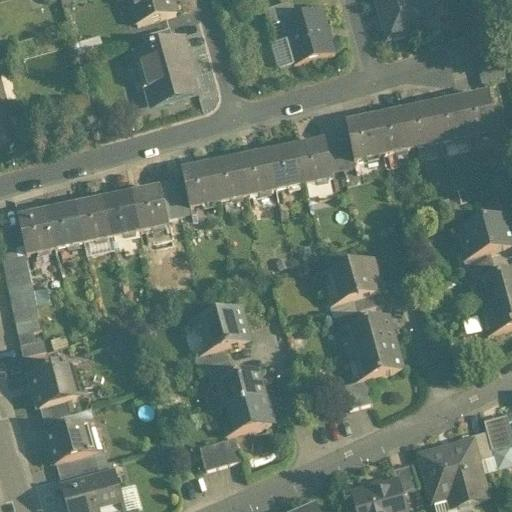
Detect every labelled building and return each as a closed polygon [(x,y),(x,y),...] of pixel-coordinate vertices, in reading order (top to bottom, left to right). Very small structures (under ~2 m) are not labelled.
[(129,0),(138,30),(177,19),(171,0),(129,0)] [(376,0),(381,16),(384,15),(392,41),(389,42),(389,43),(420,34),(416,21),(439,14),(435,0),(376,0)] [(293,6),(265,14),(269,30),(283,26),(282,26),(297,22),(293,6)] [(297,22),(282,26),(283,26),(295,70),(336,59),(323,14),(297,22)] [(171,34),(143,41),(147,53),(174,45),(171,34)] [(147,53),(137,55),(152,110),(199,97),(184,42),(174,45),(147,53)] [(496,46),(473,52),(476,64),(499,58),(496,46)] [(499,58),(476,64),(479,76),(503,70),(499,58)] [(503,70),(479,76),(483,89),(506,83),(503,70)] [(88,100),(63,107),(70,134),(95,127),(88,100)] [(490,100),(461,106),(469,143),(498,137),(490,100)] [(1,106),(0,105),(0,153),(18,148),(6,104),(1,106)] [(461,106),(433,112),(440,148),(469,143),(461,106)] [(433,112),(404,118),(412,154),(440,148),(433,112)] [(404,118),(376,124),(384,160),(412,154),(404,118)] [(376,124),(347,130),(350,143),(355,166),(384,160),(376,124)] [(350,143),(338,146),(344,175),(357,173),(355,166),(350,143)] [(344,175),(338,146),(326,148),(333,178),(344,175)] [(326,148),(297,154),(305,190),(334,184),(333,178),(326,148)] [(297,154),(269,159),(277,196),(305,190),(297,154)] [(269,159),(241,165),(248,201),(277,196),(269,159)] [(241,165),(212,171),(220,207),(248,201),(241,165)] [(212,171),(183,177),(185,190),(191,213),(220,207),(212,171)] [(185,190),(174,192),(180,222),(192,219),(191,213),(185,190)] [(174,192),(162,195),(169,224),(180,222),(174,192)] [(162,194),(133,200),(141,237),(170,231),(169,224),(162,195),(162,194)] [(133,200),(105,206),(113,243),(141,237),(133,200)] [(105,206),(77,212),(84,249),(113,243),(105,206)] [(77,212),(48,218),(56,255),(84,249),(77,212)] [(48,218),(19,224),(20,230),(25,253),(27,261),(56,255),(48,218)] [(511,243),(506,221),(467,231),(475,262),(491,258),(511,252),(511,243)] [(20,230),(9,232),(14,256),(25,253),(20,230)] [(9,232),(0,234),(0,249),(2,258),(14,256),(9,232)] [(14,256),(2,258),(4,270),(28,265),(27,261),(25,253),(14,256)] [(475,262),(464,266),(467,277),(471,276),(494,270),(491,258),(475,262)] [(28,265),(4,270),(7,282),(30,277),(28,265)] [(372,265),(333,275),(342,309),(353,306),(381,298),(372,265)] [(494,270),(471,276),(474,289),(486,285),(485,284),(497,281),(494,270)] [(511,276),(497,281),(485,284),(486,285),(493,311),(511,306),(511,276)] [(30,277),(7,282),(9,294),(33,289),(30,277)] [(33,289),(9,294),(12,305),(35,300),(33,289)] [(381,298),(353,306),(356,317),(361,316),(384,309),(381,298)] [(35,300),(12,305),(14,317),(38,312),(35,300)] [(511,306),(493,311),(481,315),(487,336),(495,334),(496,340),(511,335),(511,306)] [(38,312),(14,317),(17,329),(40,324),(38,312)] [(240,313),(202,324),(211,358),(227,354),(250,348),(240,313)] [(353,332),(353,330),(364,327),(361,316),(356,317),(338,322),(341,335),(353,332)] [(364,327),(353,330),(353,332),(360,358),(395,348),(388,321),(364,327)] [(40,324),(17,329),(19,340),(34,337),(43,335),(40,324)] [(34,337),(19,340),(21,351),(36,347),(34,337)] [(36,347),(21,351),(24,362),(47,357),(45,346),(36,347)] [(395,348),(360,358),(368,385),(403,375),(395,348)] [(211,358),(195,363),(199,375),(207,373),(207,372),(230,366),(227,354),(211,358)] [(230,366),(207,372),(207,373),(211,388),(223,385),(222,384),(234,381),(230,366)] [(67,369),(30,380),(40,414),(77,404),(67,369)] [(234,381),(222,384),(223,385),(230,411),(265,402),(257,374),(234,381)] [(367,385),(355,388),(361,411),(373,407),(367,385)] [(355,388),(343,391),(350,414),(361,411),(355,388)] [(343,391),(331,394),(337,417),(350,414),(343,391)] [(265,402),(230,411),(237,438),(272,429),(265,402)] [(511,436),(509,426),(486,432),(487,437),(492,455),(511,450),(511,436)] [(82,430),(47,439),(56,470),(57,470),(95,459),(95,458),(92,459),(91,456),(89,457),(82,430)] [(470,442),(471,448),(472,447),(478,469),(495,464),(492,455),(487,437),(470,442)] [(235,443),(224,446),(230,469),(242,466),(235,443)] [(230,469),(224,446),(212,449),(219,472),(230,469)] [(471,448),(422,461),(434,506),(453,500),(456,510),(487,502),(482,483),(478,469),(472,447),(471,448)] [(219,472),(212,449),(200,453),(206,476),(219,472)] [(95,459),(57,470),(60,481),(99,471),(95,459)] [(495,464),(478,469),(482,483),(499,479),(495,464)] [(412,470),(394,475),(397,486),(398,485),(402,498),(418,493),(412,470)] [(99,471),(60,481),(63,493),(102,482),(99,471)] [(63,493),(62,493),(67,511),(125,511),(116,478),(102,482),(63,493)] [(397,486),(353,498),(356,511),(405,511),(402,498),(398,485),(397,486)]
